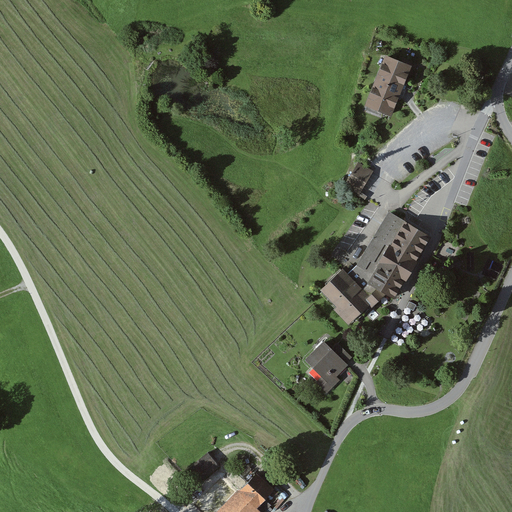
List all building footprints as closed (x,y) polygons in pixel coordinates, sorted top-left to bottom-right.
[(385,57),(370,92),(375,94),(379,83),(398,90),(408,66),(385,57)] [(375,94),(370,92),(365,105),(370,107),(382,112),(388,114),(392,106),(398,90),(379,83),(375,94)] [(344,184),(350,188),(357,192),(369,172),(356,164),(344,184)] [(344,274),(341,271),(322,289),(338,306),(335,309),(346,320),(352,320),(382,291),(391,296),(399,283),(427,237),(405,223),(396,219),(397,218),(387,213),(358,262),(356,264),(344,274)] [(322,378),(317,384),(324,391),(336,379),(332,375),(343,363),(342,362),(348,356),(336,344),(330,350),(322,342),(305,360),(322,378)] [(181,472),(193,486),(217,466),(206,452),(181,472)] [(255,473),(238,490),(252,505),(269,487),(255,473)] [(252,505),(238,490),(237,491),(216,511),(252,511),(256,509),(252,505)]
